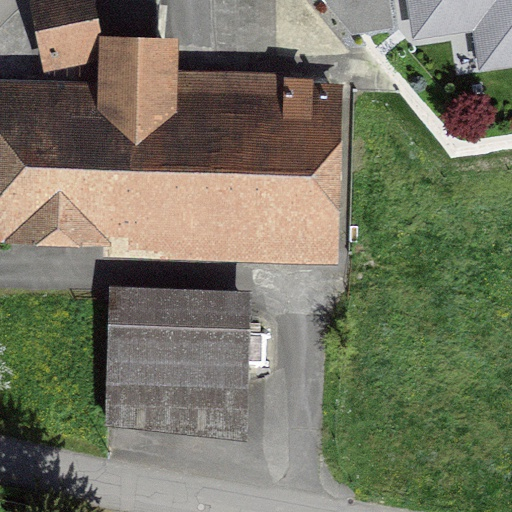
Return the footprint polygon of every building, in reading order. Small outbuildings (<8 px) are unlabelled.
[(40,0),(53,57),(102,47),(91,0),(40,0)] [(352,33),(393,27),(389,0),(325,0),(326,3),(352,33)] [(487,8),(495,59),(511,56),(511,0),(416,0),(420,29),(467,22),(466,12),(487,8)] [(263,247),(328,249),(332,85),(269,83),(269,115),(164,112),(166,42),(109,41),(108,110),(12,108),(9,218),(263,224),(263,247)] [(248,308),(113,303),(108,421),(243,436),(248,308)]
